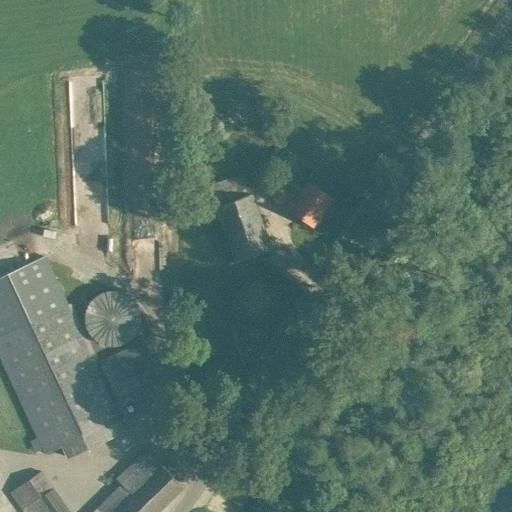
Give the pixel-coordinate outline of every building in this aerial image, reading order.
[(206,185),(215,206),(235,263),(271,250),(250,193),(242,170),(206,185)] [(288,210),(295,215),(312,227),(332,198),(308,181),(296,198),(280,187),(272,198),(288,209),(288,210)] [(45,254),(0,274),(0,360),(44,452),(61,444),(67,458),(124,432),(94,365),(99,362),(94,351),(93,351),(70,302),(67,303),(45,254)] [(83,314),(83,316),(83,318),(83,321),(84,325),(84,326),(86,329),(87,331),(89,334),(90,336),(92,337),(95,340),(96,341),(100,342),(102,343),(105,344),(110,345),(113,345),(115,344),(117,344),(121,343),(124,341),(126,340),(127,339),(130,337),(132,335),(134,332),(135,331),(136,328),(137,327),(138,324),(139,320),(139,317),(139,315),(139,313),(138,310),(138,308),(137,306),(136,304),(135,302),(134,300),(132,298),(131,296),(128,294),(127,293),(124,291),(122,290),(118,289),(117,289),(112,288),(109,288),(106,289),(104,289),(100,290),(96,293),(93,295),(91,297),(89,299),(88,300),(87,302),(85,305),(84,309),(83,311),(83,314)] [(157,511),(182,487),(160,464),(145,448),(109,484),(114,489),(90,511),(157,511)] [(69,511),(40,471),(10,492),(23,511),(69,511)] [(249,506),(255,511),(288,511),(261,490),(249,506)]
